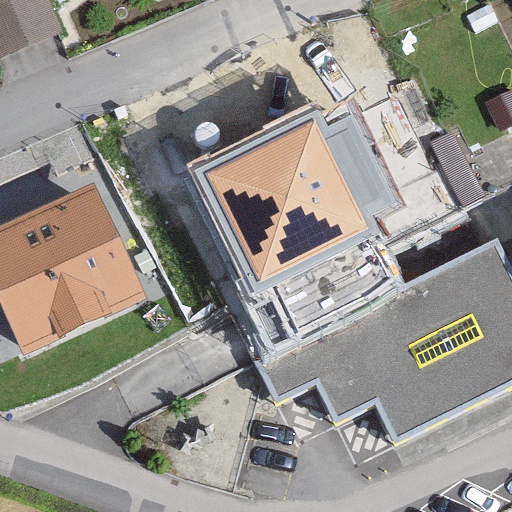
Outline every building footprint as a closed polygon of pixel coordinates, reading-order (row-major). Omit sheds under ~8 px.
[(0,0),(0,60),(61,40),(47,0),(0,0)] [(143,149),(171,205),(330,127),(302,71),(143,149)] [(463,125),(438,134),(463,203),(488,194),(463,125)] [(0,240),(0,308),(21,355),(140,300),(92,197),(0,240)] [(401,437),(511,384),(511,281),(497,250),(262,361),(282,403),(321,385),(340,426),(385,404),(401,437)]
